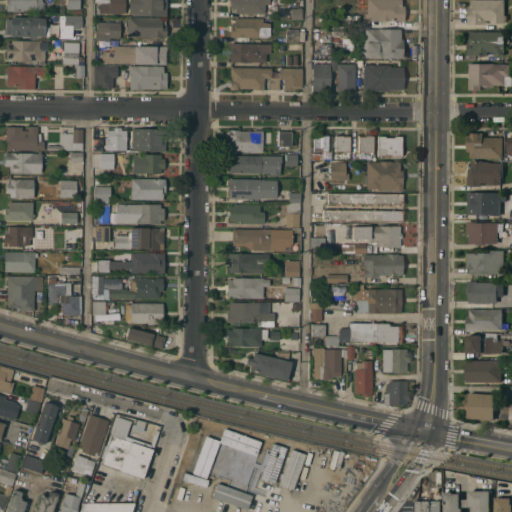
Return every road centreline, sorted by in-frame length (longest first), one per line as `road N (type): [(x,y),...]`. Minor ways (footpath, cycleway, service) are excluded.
road 1 (residential): [(511,112),(0,107)]
road 2 (residential): [(195,0),(192,376)]
road 3 (secondary): [(434,0),(435,372)]
road 4 (tertiary): [(423,429),(192,376)]
road 5 (tertiary): [(192,376),(0,323)]
